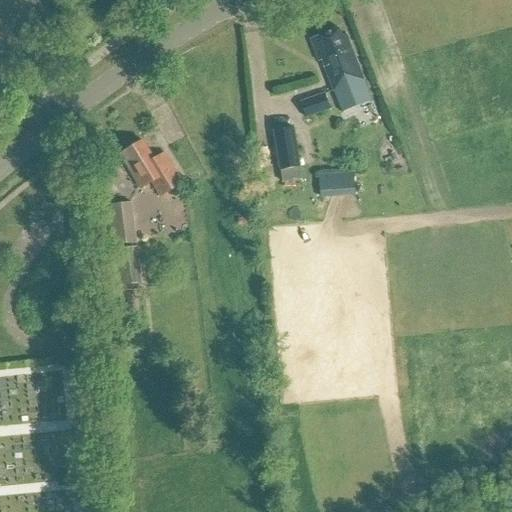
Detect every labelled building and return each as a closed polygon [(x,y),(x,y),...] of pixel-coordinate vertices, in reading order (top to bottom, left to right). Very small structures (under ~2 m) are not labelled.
[(339,29),(310,40),(319,62),(322,61),(341,111),(370,100),(346,36),(342,37),(339,29)] [(301,103),(306,118),(332,110),(326,94),(301,103)] [(274,133),(282,184),(304,180),(295,129),(274,133)] [(184,184),(166,154),(154,160),(143,141),(120,155),(141,189),(151,182),(160,198),(184,184)] [(319,177),(321,199),(356,196),(355,182),(332,184),(331,176),(319,177)] [(132,203),(111,205),(115,246),(136,244),(132,203)] [(141,283),(137,248),(106,251),(110,287),(141,283)]
